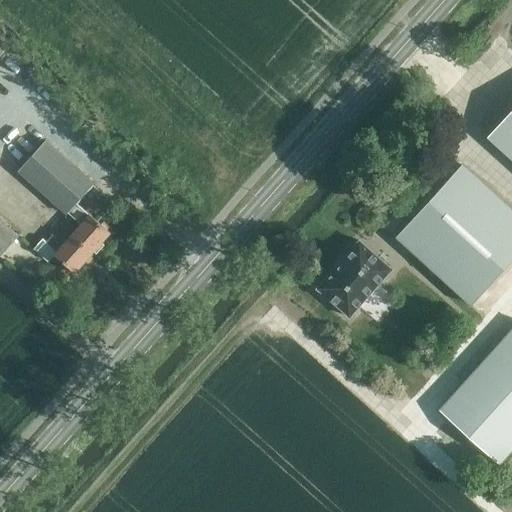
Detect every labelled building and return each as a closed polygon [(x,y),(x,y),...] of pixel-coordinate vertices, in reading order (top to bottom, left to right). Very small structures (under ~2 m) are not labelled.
[(511,111),(488,139),(511,160),(511,111)] [(95,184),(78,169),(84,162),(66,145),(60,153),(48,141),(20,172),(67,214),(68,213),(82,226),(74,235),(93,252),(94,251),(97,254),(106,244),(102,242),(111,233),(90,214),(89,216),(77,204),(95,184)] [(477,310),(511,272),(511,210),(463,167),(398,239),(477,310)] [(19,236),(0,218),(0,254),(1,256),(19,236)] [(56,254),(65,262),(61,266),(70,273),(73,269),(75,272),(93,252),(74,235),(68,241),(56,233),(48,242),(58,252),(56,254)] [(349,316),(391,269),(359,241),(317,288),(349,316)] [(500,465),(511,451),(511,331),(441,411),(500,465)]
